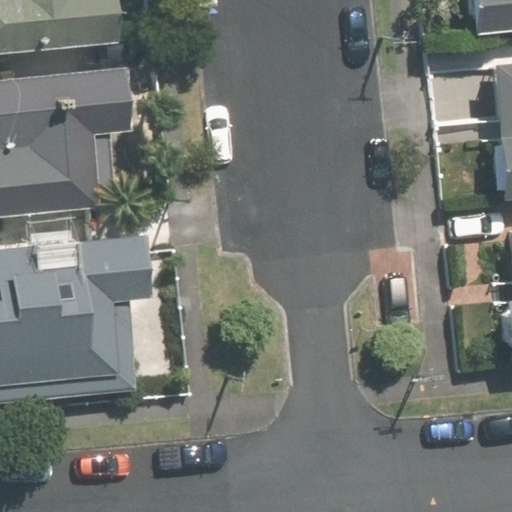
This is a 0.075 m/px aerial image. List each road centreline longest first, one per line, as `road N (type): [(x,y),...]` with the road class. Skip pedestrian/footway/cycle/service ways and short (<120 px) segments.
road 1 (residential): [(281,0),(336,511)]
road 2 (tertiary): [(511,500),(371,511)]
